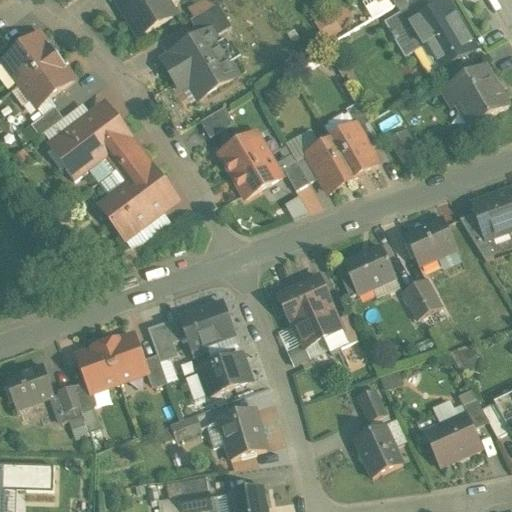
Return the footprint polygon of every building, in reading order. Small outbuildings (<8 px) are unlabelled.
[(116,0),(139,39),(176,17),(166,0),(116,0)] [(218,6),(191,22),(201,39),(211,33),(215,39),(232,29),(218,6)] [(453,13),(441,19),(437,12),(411,27),(424,49),(428,47),(442,72),(476,52),(453,13)] [(320,41),(338,34),(331,17),(314,24),(320,41)] [(394,31),(370,45),(377,56),(401,42),(394,31)] [(201,39),(164,62),(164,63),(178,87),(185,89),(190,86),(196,97),(204,98),(237,79),(238,78),(215,39),(211,33),(201,39)] [(40,37),(4,64),(21,87),(58,59),(58,58),(57,58),(49,47),(48,48),(40,37)] [(58,59),(21,87),(38,110),(74,82),(66,71),(67,70),(59,60),(58,59)] [(486,68),(443,94),(453,112),(462,107),(475,130),(510,109),(486,68)] [(55,110),(32,128),(40,139),(64,122),(55,110)] [(235,127),(225,110),(201,124),(210,141),(235,127)] [(125,169),(140,157),(128,141),(128,140),(114,122),(107,127),(96,113),(67,134),(70,138),(54,150),(69,170),(66,172),(75,185),(88,175),(86,172),(100,161),(112,177),(116,174),(123,169),(124,170),(125,169)] [(381,146),(368,123),(358,129),(371,152),(381,146)] [(371,152),(358,129),(333,144),(332,143),(354,183),(361,179),(360,177),(379,167),(371,152)] [(257,136),(220,158),(233,180),(270,158),(257,136)] [(410,144),(405,146),(400,137),(391,143),(407,170),(421,162),(410,144)] [(326,147),(307,158),(320,181),(328,196),(347,185),(348,187),(354,183),(332,143),(325,147),(326,147)] [(23,153),(15,159),(20,166),(28,160),(23,153)] [(140,157),(125,169),(136,184),(102,209),(124,238),(136,229),(139,233),(165,213),(154,199),(165,190),(151,172),(140,157)] [(270,158),(233,180),(246,202),(283,180),(270,158)] [(320,181),(307,158),(297,164),(310,187),(320,181)] [(297,164),(283,172),(296,194),(310,187),(297,164)] [(511,192),(473,207),(477,216),(486,242),(488,242),(511,233),(511,192)] [(283,207),(292,222),(305,214),(296,199),(283,207)] [(477,216),(460,223),(479,253),(490,249),(488,242),(486,242),(477,216)] [(444,222),(406,240),(420,270),(458,253),(444,222)] [(383,250),(359,261),(359,260),(347,266),(344,268),(345,268),(337,271),(351,301),(358,298),(358,299),(396,281),(383,250)] [(299,288),(312,320),(332,311),(333,310),(319,279),(299,288)] [(442,311),(427,283),(415,289),(430,317),(442,311)] [(312,320),(299,288),(279,298),(293,329),(295,328),(312,320)] [(415,289),(403,296),(418,324),(430,317),(415,289)] [(223,306),(181,321),(188,340),(193,354),(235,339),(223,306)] [(338,323),(332,311),(312,320),(295,328),(306,351),(343,334),(338,323)] [(359,343),(348,319),(338,323),(343,334),(349,348),(357,344),(359,343)] [(188,340),(181,321),(150,332),(161,363),(177,358),(172,345),(188,340)] [(135,339),(114,347),(113,345),(106,348),(120,387),(126,404),(127,404),(121,387),(147,377),(146,374),(147,373),(144,364),(135,339)] [(349,348),(341,351),(351,373),(368,366),(357,344),(349,348)] [(106,348),(99,350),(100,352),(78,359),(88,385),(91,394),(92,394),(94,397),(120,387),(106,348)] [(252,382),(242,352),(196,367),(206,397),(252,382)] [(158,359),(144,364),(147,373),(146,374),(147,377),(151,389),(156,391),(168,387),(158,359)] [(44,370),(30,374),(30,375),(7,383),(18,413),(55,400),(44,370)] [(88,385),(73,390),(80,410),(83,417),(95,413),(97,407),(94,397),(92,394),(91,394),(88,385)] [(73,390),(60,395),(67,414),(67,413),(80,410),(73,390)] [(375,393),(358,400),(370,426),(387,418),(375,393)] [(511,397),(495,405),(495,406),(496,406),(511,433),(511,432),(511,397)] [(482,413),(478,404),(462,411),(465,417),(467,417),(474,433),(489,426),(482,413)] [(511,433),(496,406),(495,406),(482,413),(489,426),(498,441),(511,434),(511,433)] [(67,413),(67,414),(58,417),(62,427),(83,419),(80,410),(67,413)] [(255,412),(219,422),(228,444),(226,444),(231,464),(267,454),(255,412)] [(465,417),(425,435),(440,470),(467,458),(467,460),(483,453),(474,433),(467,417),(465,417)] [(197,420),(172,430),(176,442),(177,443),(202,433),(197,420)] [(386,429),(355,443),(373,482),(404,468),(386,429)] [(172,430),(161,434),(165,446),(176,442),(172,430)] [(15,470),(0,468),(0,511),(5,511),(7,489),(13,490),(15,470)] [(206,481),(182,485),(184,499),(209,495),(206,481)] [(266,511),(263,492),(230,497),(231,511),(266,511)] [(184,499),(179,500),(181,511),(211,511),(209,495),(184,499)]
